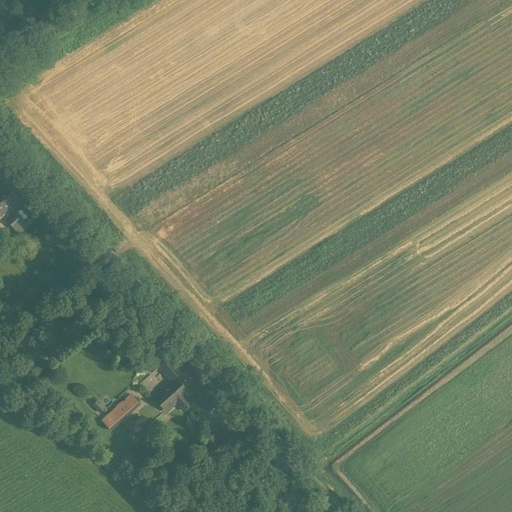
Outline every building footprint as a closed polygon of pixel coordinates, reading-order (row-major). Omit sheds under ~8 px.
[(4,186),(0,189),(0,217),(18,201),(4,186)] [(19,236),(29,227),(17,213),(7,222),(19,236)] [(173,381),(157,395),(154,399),(166,413),(177,404),(183,411),(192,403),(185,396),(188,393),(175,379),(183,371),(169,357),(159,366),(173,381)] [(131,395),(101,421),(110,431),(139,405),(131,395)] [(92,405),(99,414),(105,409),(98,400),(92,405)] [(139,463),(134,453),(123,459),(128,468),(139,463)]
